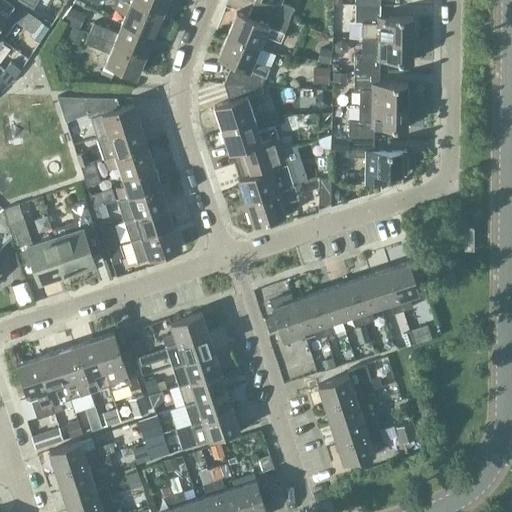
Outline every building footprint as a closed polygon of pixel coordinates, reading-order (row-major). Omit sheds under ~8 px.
[(23,8),(10,0),(0,0),(0,38),(2,40),(3,39),(2,38),(11,26),(23,8)] [(161,14),(125,0),(117,0),(114,7),(126,12),(122,22),(152,34),(161,14)] [(166,0),(125,0),(161,14),(166,0)] [(253,0),(252,3),(288,18),(293,6),(279,0),(253,0)] [(435,1),(413,1),(413,36),(434,36),(435,1)] [(236,11),(227,34),(258,47),(263,34),(279,40),(288,18),(252,3),(247,16),(236,11)] [(380,4),(354,3),(354,21),(361,21),(360,37),(364,37),(412,38),(413,16),(380,15),(380,4)] [(64,21),(70,24),(79,27),(85,12),(70,6),(64,21)] [(28,32),(40,40),(43,35),(50,25),(38,17),(29,30),(28,32)] [(152,34),(122,22),(118,32),(93,21),(89,32),(144,55),(152,34)] [(85,30),(79,27),(70,24),(65,37),(80,43),(81,40),(85,30)] [(116,67),(136,75),(144,55),(89,32),(85,42),(109,52),(105,62),(116,67)] [(258,47),(227,34),(217,56),(232,62),(223,82),(261,85),(274,52),(258,47)] [(412,38),(364,37),(364,53),(354,53),(353,70),(379,71),(379,60),(412,60),(412,38)] [(330,62),(332,49),(319,47),(317,60),(330,62)] [(4,68),(14,76),(20,69),(10,61),(4,68)] [(329,83),(329,66),(315,65),(314,82),(329,83)] [(14,76),(4,68),(0,73),(0,78),(7,84),(14,76)] [(379,71),(353,70),(353,88),(359,88),(359,104),(407,105),(407,83),(379,82),(379,71)] [(347,72),(333,72),(333,80),(347,81),(347,72)] [(261,85),(223,82),(229,100),(214,105),(221,128),(253,117),(249,104),(265,99),(261,85)] [(315,96),(314,104),(321,108),(329,104),(329,96),(322,92),(315,96)] [(83,96),(90,116),(119,107),(116,97),(83,96)] [(133,102),(90,116),(96,137),(140,123),(133,102)] [(407,105),(359,104),(358,120),(348,120),(348,137),(373,138),(373,127),(406,127),(407,105)] [(298,111),(281,113),(283,132),(300,130),(298,111)] [(253,117),(221,128),(229,151),(238,148),(243,161),(281,148),(274,125),(258,131),(253,117)] [(147,144),(140,123),(96,137),(103,158),(147,144)] [(331,137),(331,155),(348,155),(348,137),(331,137)] [(373,138),(348,137),(348,155),(365,156),(365,183),(380,183),(380,172),(406,173),(406,150),(401,150),(373,149),(373,138)] [(153,164),(147,144),(103,158),(107,168),(118,165),(121,175),(153,164)] [(281,148),(243,161),(247,174),(237,177),(245,200),(277,190),(277,189),(293,184),(281,148)] [(86,150),(76,154),(80,166),(90,163),(90,162),(86,150)] [(153,164),(121,175),(124,185),(113,188),(116,199),(160,185),(153,164)] [(96,171),(83,176),(86,185),(99,181),(96,171)] [(329,176),(318,176),(318,202),(330,202),(330,176),(329,176)] [(301,181),(293,184),(277,189),(277,190),(245,200),(252,223),(293,210),(299,199),(298,196),(305,194),(301,181)] [(160,185),(116,199),(123,220),(166,205),(160,185)] [(99,190),(89,194),(93,207),(103,203),(99,190)] [(54,235),(66,271),(70,270),(72,274),(83,271),(81,266),(94,262),(85,236),(95,232),(84,198),(69,203),(75,220),(51,228),(54,235)] [(93,207),(97,218),(98,218),(108,214),(104,203),(103,203),(93,207)] [(166,205),(123,220),(130,240),(173,226),(166,205)] [(3,208),(0,211),(0,242),(11,232),(3,208)] [(54,235),(52,236),(50,234),(47,233),(44,234),(42,236),(41,240),(31,243),(23,218),(8,223),(11,232),(21,262),(31,258),(38,281),(66,271),(54,235)] [(463,225),(463,249),(473,249),(473,225),(463,225)] [(173,226),(130,240),(136,261),(180,247),(173,226)] [(107,248),(117,244),(113,232),(102,236),(107,248)] [(117,244),(107,248),(110,259),(123,255),(119,244),(117,244)] [(161,254),(152,257),(154,263),(163,261),(161,254)] [(409,260),(389,267),(403,309),(412,306),(408,295),(419,291),(409,260)] [(389,267),(369,273),(379,304),(389,301),(393,312),(403,309),(389,267)] [(379,304),(369,273),(350,279),(364,322),(373,319),(370,307),(379,304)] [(350,279),(330,286),(341,317),(351,314),(354,325),(364,322),(350,279)] [(330,286),(311,292),(325,335),(335,331),(331,320),(341,317),(330,286)] [(311,292),(292,298),(297,314),(302,330),(302,329),(312,326),(316,338),(325,335),(311,292)] [(292,298),(290,293),(269,300),(274,314),(264,318),(266,324),(297,314),(292,298)] [(165,345),(208,331),(201,311),(170,321),(173,332),(162,336),(165,345)] [(302,330),(297,314),(266,324),(268,331),(278,327),(283,342),(304,335),(302,329),(302,330)] [(370,339),(365,324),(354,327),(359,343),(370,339)] [(428,325),(411,330),(416,344),(432,338),(428,325)] [(395,331),(399,345),(400,347),(401,349),(413,345),(415,344),(410,329),(409,326),(395,331)] [(214,351),(208,331),(165,345),(171,365),(214,351)] [(103,369),(108,385),(110,389),(130,382),(114,332),(94,338),(104,369),(103,369)] [(104,369),(94,338),(74,344),(89,391),(108,385),(103,369),(104,369)] [(143,353),(143,352),(138,338),(130,341),(134,355),(143,353)] [(74,344),(55,351),(70,397),(80,394),(89,391),(74,344)] [(70,397),(55,351),(35,357),(53,411),(63,408),(60,401),(70,397)] [(149,351),(135,355),(138,365),(152,360),(149,351)] [(214,351),(171,365),(175,374),(178,384),(220,370),(214,351)] [(53,411),(35,357),(15,364),(26,395),(29,393),(37,417),(53,411)] [(331,357),(323,359),(326,369),(334,366),(331,357)] [(348,374),(317,384),(324,404),(366,390),(381,385),(378,376),(370,378),(365,362),(346,368),(348,374)] [(220,370),(178,384),(184,403),(196,400),(227,389),(220,370)] [(144,382),(148,394),(166,388),(163,376),(144,382)] [(196,400),(184,403),(190,423),(233,409),(227,389),(196,400)] [(369,399),(366,390),(324,404),(330,423),(361,413),(358,403),(369,399)] [(153,408),(153,409),(164,405),(160,393),(149,397),(149,399),(153,408)] [(143,396),(130,400),(135,416),(148,412),(143,396)] [(412,414),(408,403),(399,406),(402,417),(412,414)] [(94,404),(86,406),(94,429),(101,426),(94,404)] [(102,411),(106,425),(120,420),(116,407),(102,411)] [(233,409),(190,423),(197,443),(208,439),(239,429),(233,409)] [(364,423),(361,413),(330,423),(336,443),(379,429),(376,419),(364,423)] [(138,420),(144,437),(158,433),(152,416),(138,420)] [(394,426),(399,442),(416,437),(411,421),(394,426)] [(69,436),(70,437),(82,433),(82,432),(80,425),(67,429),(69,436)] [(58,427),(30,436),(34,448),(62,439),(58,427)] [(382,438),(379,429),(336,443),(343,462),(374,452),(371,442),(382,438)] [(144,438),(151,459),(165,454),(159,433),(144,438)] [(55,470),(97,456),(114,451),(111,441),(94,447),(83,450),(80,440),(48,450),(55,470)] [(221,456),(216,442),(208,445),(213,458),(221,456)] [(131,448),(136,464),(150,459),(145,444),(131,448)] [(97,456),(55,470),(61,489),(92,479),(89,469),(101,465),(98,457),(98,456),(97,456)] [(178,467),(175,457),(162,461),(166,471),(178,467)] [(207,468),(211,480),(221,477),(224,476),(220,464),(207,468)] [(129,488),(141,484),(136,470),(125,474),(129,488)] [(239,500),(270,490),(268,484),(258,487),(254,473),(232,480),(234,485),(239,500)] [(221,477),(211,480),(221,511),(243,511),(239,500),(234,485),(224,488),(221,477)] [(92,479),(61,489),(68,509),(110,495),(107,485),(96,489),(92,479)] [(205,494),(196,498),(200,511),(221,511),(211,480),(202,483),(205,494)] [(160,488),(163,496),(172,493),(170,485),(160,488)] [(182,489),(172,493),(178,511),(200,511),(196,498),(186,501),(182,489)] [(270,490),(239,500),(243,511),(266,511),(263,500),(272,497),(270,490)] [(178,511),(172,493),(163,496),(167,507),(156,510),(156,511),(178,511)] [(110,495),(68,509),(68,511),(103,511),(102,508),(113,504),(110,495)]
